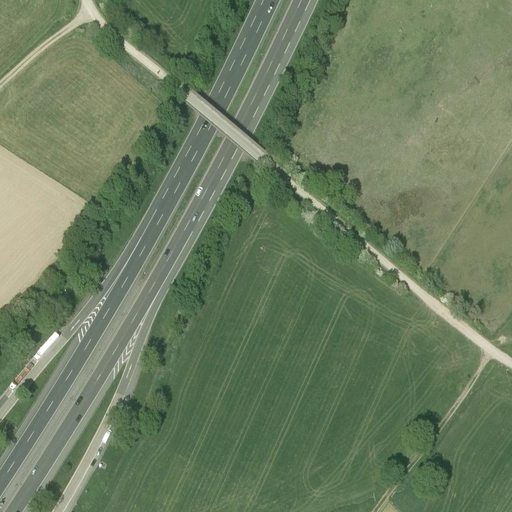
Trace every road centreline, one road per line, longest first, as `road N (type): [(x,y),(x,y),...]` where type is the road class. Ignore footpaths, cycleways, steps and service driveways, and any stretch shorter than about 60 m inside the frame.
road 1 (track): [(511,364),(187,98),(89,14),(83,0)]
road 2 (motorway): [(158,283),(299,0)]
road 3 (motorway): [(153,230),(0,484)]
road 4 (motorway): [(14,511),(158,283)]
road 5 (motorway): [(271,0),(153,230)]
road 6 (track): [(492,351),(375,511)]
road 7 (motorway): [(153,230),(76,325)]
